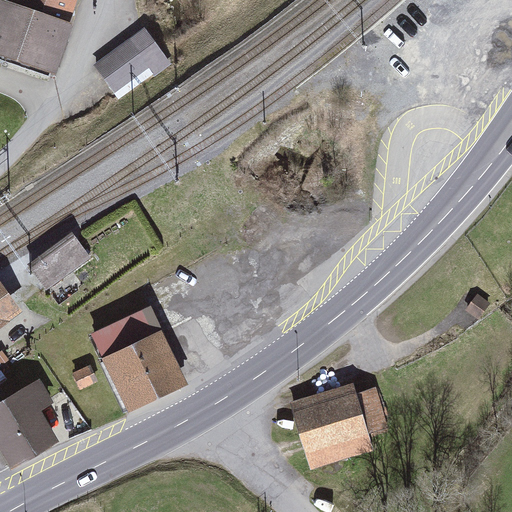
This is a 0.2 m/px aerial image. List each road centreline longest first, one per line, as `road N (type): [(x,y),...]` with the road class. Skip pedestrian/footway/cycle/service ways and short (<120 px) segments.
road 1 (primary): [(8,511),(207,409),(300,347),(426,236),(511,131)]
road 2 (residential): [(0,169),(52,109),(95,32),(99,0)]
